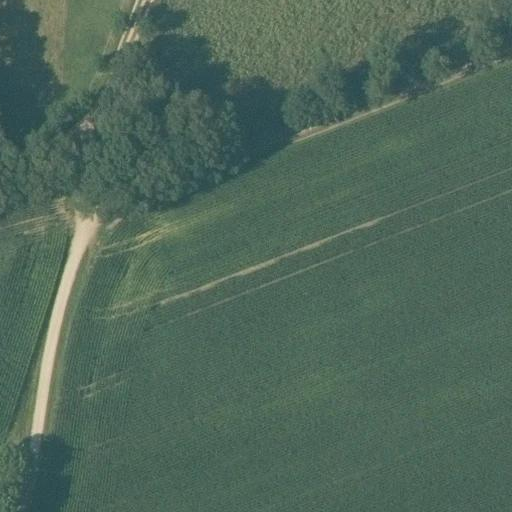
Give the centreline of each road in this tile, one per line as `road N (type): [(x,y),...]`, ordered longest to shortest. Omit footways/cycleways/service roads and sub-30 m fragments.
road 1 (track): [(89,213),(511,43)]
road 2 (unclassified): [(18,511),(55,304),(89,213)]
